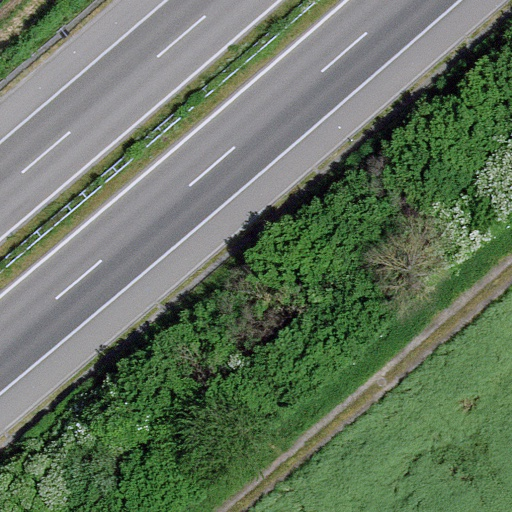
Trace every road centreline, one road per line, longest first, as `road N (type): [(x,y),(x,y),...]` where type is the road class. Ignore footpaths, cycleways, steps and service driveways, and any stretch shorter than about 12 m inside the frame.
road 1 (motorway): [(0,345),(403,0)]
road 2 (track): [(511,263),(227,511)]
road 3 (motorway): [(222,0),(0,191)]
